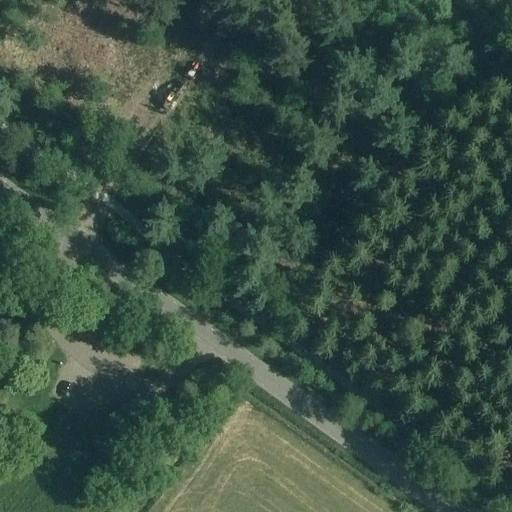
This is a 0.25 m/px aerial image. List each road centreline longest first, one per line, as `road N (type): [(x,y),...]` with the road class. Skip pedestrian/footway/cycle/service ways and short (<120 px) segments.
road 1 (tertiary): [(451,511),(0,189)]
road 2 (track): [(244,0),(131,163)]
